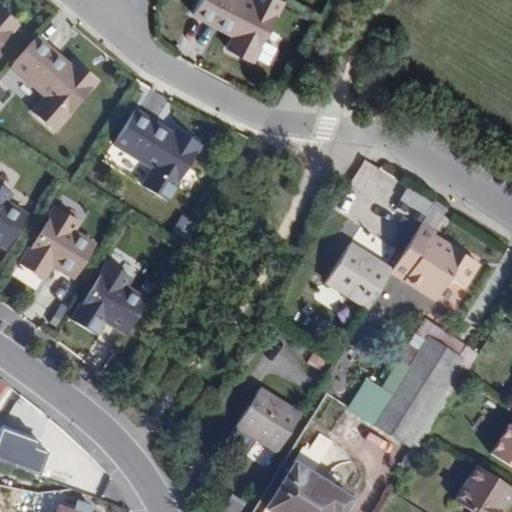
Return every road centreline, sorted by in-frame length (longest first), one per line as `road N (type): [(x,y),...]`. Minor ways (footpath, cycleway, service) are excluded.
road 1 (residential): [(105,22),(146,57),(258,120),(384,141),(511,220)]
road 2 (tertiary): [(0,350),(126,453),(163,511)]
